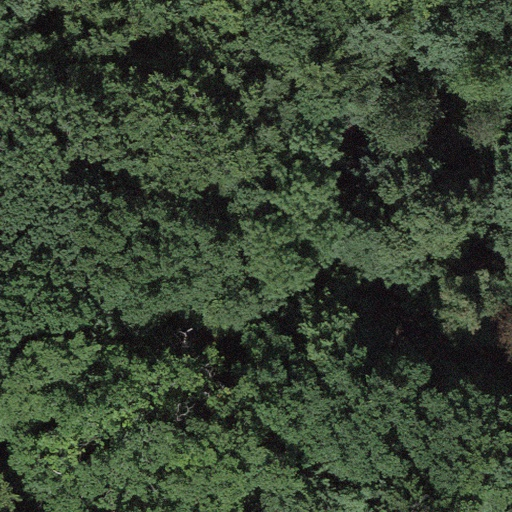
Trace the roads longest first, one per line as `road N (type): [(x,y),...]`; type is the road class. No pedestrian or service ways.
road 1 (track): [(385,0),(249,260),(136,511)]
road 2 (track): [(249,260),(511,382)]
